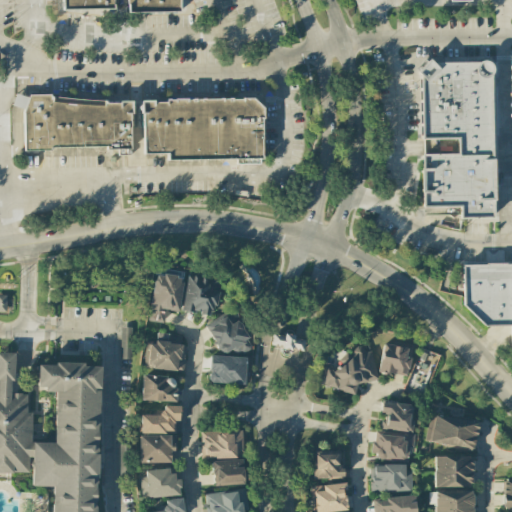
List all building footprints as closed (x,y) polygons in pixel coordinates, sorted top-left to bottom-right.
[(63,0),(63,10),(113,9),(112,0),(127,0),(127,13),(179,12),(178,0),(63,0)] [(493,218),(490,62),(420,63),(421,139),(456,139),(457,154),(420,154),(421,207),(459,207),(459,218),(493,218)] [(22,104),(50,103),(263,103),(264,154),(168,156),(168,147),(23,147),(22,104)] [(511,264),(461,265),(462,306),(484,326),(509,326),(510,347),(511,349),(511,264)] [(148,321),(162,323),(164,310),(178,312),(183,273),(163,270),(163,277),(153,276),(148,321)] [(180,310),(211,317),(219,280),(188,273),(180,310)] [(237,319),(230,324),(223,313),(204,326),(222,354),(231,349),(236,356),(250,346),(246,340),(249,338),(237,319)] [(131,327),(120,327),(120,359),(131,359),(131,327)] [(303,352),(305,338),(283,335),(283,336),(272,334),(270,347),(303,352)] [(144,369),(183,370),(184,343),(145,342),(144,369)] [(378,372),(407,377),(410,358),(404,358),(406,348),(382,344),(378,372)] [(378,379),(370,352),(363,350),(361,345),(354,347),(352,355),(344,357),(342,366),(334,368),(324,365),(319,385),(353,394),(356,385),(378,379)] [(51,511),(52,486),(31,486),(31,469),(29,468),(29,459),(32,459),(32,457),(28,457),(27,472),(12,472),(12,473),(0,472),(0,352),(14,353),(13,380),(10,380),(10,394),(11,394),(11,393),(21,393),(21,394),(26,394),(26,412),(31,412),(30,442),(33,442),(53,442),(54,423),(53,423),(53,421),(54,421),(53,421),(53,419),(53,418),(53,419),(54,419),(54,418),(52,418),(52,416),(54,416),(55,398),(53,397),(53,392),(44,391),(44,386),(36,386),(37,364),(54,365),(54,362),(82,362),(82,366),(99,366),(99,388),(93,388),(93,390),(98,390),(97,425),(96,425),(96,430),(97,430),(96,444),(96,448),(97,448),(97,451),(92,453),(97,453),(97,478),(96,478),(96,483),(95,483),(94,488),(95,488),(94,502),(94,506),(95,506),(94,511),(51,511)] [(438,358),(421,352),(410,381),(416,383),(419,376),(430,380),(438,358)] [(244,384),(245,357),(209,356),(208,384),(244,384)] [(140,401),(174,402),(175,377),(141,376),(140,401)] [(381,430),(411,431),(413,405),(382,403),(381,430)] [(140,414),(139,433),(172,434),(173,422),(179,422),(179,406),(161,405),(161,415),(140,414)] [(424,442),(473,450),(477,423),(429,415),(424,442)] [(242,431),(200,432),(201,458),(242,457),(242,431)] [(413,434),(373,433),(373,459),(408,460),(408,448),(413,448),(413,434)] [(138,435),(138,463),(170,463),(170,451),(174,451),(174,435),(138,435)] [(313,479),(343,478),(342,467),(339,467),(338,451),(312,452),(313,479)] [(471,487),(471,456),(434,457),(434,487),(471,487)] [(212,485),(242,485),(242,460),(211,461),(212,485)] [(369,466),(370,492),(411,491),(410,472),(404,472),(404,465),(369,466)] [(141,498),(179,496),(178,479),(171,479),(170,469),(140,470),(141,498)] [(511,508),(511,480),(502,481),(501,509),(511,508)] [(311,488),(313,511),(333,511),(347,510),(344,483),(321,485),(322,486),(311,488)] [(246,511),(244,490),(203,494),(205,511),(246,511)] [(434,511),(472,511),(472,491),(429,491),(429,504),(434,504),(434,511)] [(415,511),(414,497),(372,499),(373,511),(415,511)] [(149,511),(182,511),(181,498),(163,500),(164,510),(149,511)]
